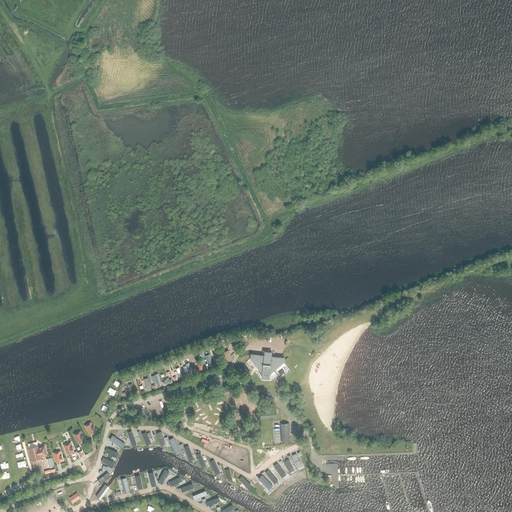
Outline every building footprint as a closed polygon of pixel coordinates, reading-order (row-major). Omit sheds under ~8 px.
[(224,363),(232,361),(229,350),(221,352),(224,363)] [(283,362),(284,361),(284,359),(284,358),(271,357),(272,352),(272,353),(265,352),(265,351),(264,356),(252,355),(251,358),(263,372),(262,377),(263,376),(264,377),(263,378),(265,379),(266,377),(269,377),(270,373),(277,367),(277,368),(284,363),(283,362)] [(190,362),(186,364),(187,366),(184,367),(185,372),(190,371),(190,374),(193,373),(190,362)] [(148,391),(153,390),(149,377),(144,379),(148,391)] [(130,394),(134,393),(132,384),(129,385),(130,390),(125,391),(126,394),(130,393),(130,394)] [(260,410),(261,418),(276,417),(276,409),(260,410)] [(85,426),(88,431),(89,431),(91,434),(96,431),(95,428),(93,426),(91,422),(85,426)] [(288,423),(280,424),(282,443),(290,442),(288,423)] [(78,440),(79,443),(85,440),(83,438),(84,437),(82,435),(80,431),(74,435),(77,440),(78,440)] [(64,445),(66,451),(67,451),(68,454),(74,452),(73,449),(72,446),(72,447),(70,442),(64,445)] [(39,447),(38,446),(29,449),(32,460),(41,458),(41,457),(47,455),(44,446),(39,447)] [(56,459),(57,462),(63,461),(62,458),(62,455),(61,455),(60,451),(53,453),(55,459),(56,459)] [(77,493),(69,498),(73,503),(80,498),(77,493)]
